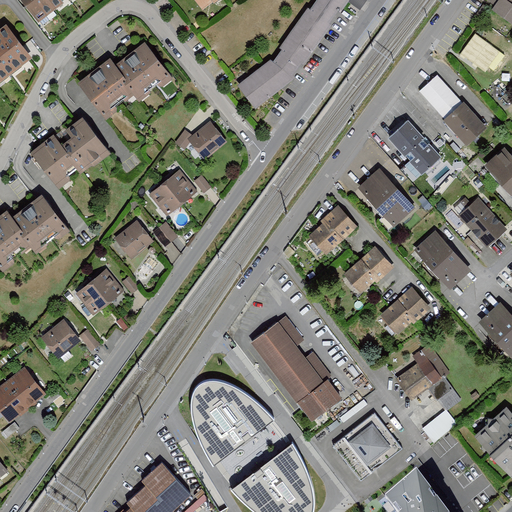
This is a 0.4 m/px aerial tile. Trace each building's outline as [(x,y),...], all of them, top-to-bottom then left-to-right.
[(22,0),(41,25),(73,2),(71,0),(22,0)] [(196,0),(206,13),(222,0),(196,0)] [(311,9),(297,27),(319,42),(332,24),(329,23),(341,6),(345,8),(350,0),(322,0),(314,12),(311,9)] [(511,0),(496,0),(499,1),(490,14),(511,29),(511,0)] [(286,48),(275,61),(290,75),(302,60),(305,62),(319,42),(297,27),(283,46),(286,48)] [(0,88),(35,62),(10,31),(0,37),(0,88)] [(461,52),(487,72),(502,51),(477,32),(461,52)] [(115,64),(84,87),(110,121),(138,99),(141,104),(172,80),(149,50),(120,72),(115,64)] [(273,59),(240,84),(255,104),(292,77),(290,75),(275,61),(273,59)] [(434,78),(417,93),(465,147),(482,132),(434,78)] [(402,123),(383,140),(416,178),(436,161),(402,123)] [(59,140),(37,157),(63,190),(82,174),(85,177),(112,156),(86,124),(73,134),(79,141),(67,150),(59,140)] [(213,127),(192,143),(206,161),(227,144),(213,127)] [(185,134),(177,147),(184,152),(193,139),(185,134)] [(511,163),(500,151),(482,169),(511,201),(511,163)] [(375,173),(356,191),(391,228),(410,211),(375,173)] [(181,175),(168,185),(184,205),(197,195),(181,175)] [(202,180),(196,185),(204,195),(210,190),(202,180)] [(168,185),(152,198),(168,218),(184,205),(168,185)] [(12,216),(0,224),(0,266),(5,272),(33,251),(38,257),(69,232),(45,201),(17,223),(12,216)] [(475,201),(456,219),(485,249),(504,231),(475,201)] [(318,226),(305,237),(323,257),(354,230),(333,209),(316,224),(318,226)] [(154,229),(165,245),(178,236),(167,220),(154,229)] [(139,225),(118,242),(133,260),(154,244),(139,225)] [(432,234),(412,251),(447,290),(467,272),(432,234)] [(372,249),(340,276),(356,294),(371,282),(374,285),(391,271),(372,249)] [(107,274),(93,285),(109,305),(123,293),(107,274)] [(129,280),(124,285),(132,296),(138,291),(129,280)] [(93,285),(78,297),(94,317),(109,305),(93,285)] [(408,290),(377,318),(393,335),(407,323),(410,326),(427,311),(408,290)] [(511,322),(495,305),(475,323),(511,361),(511,359),(511,322)] [(278,322),(252,341),(311,421),(343,397),(328,378),(323,382),(278,322)] [(67,323),(45,339),(61,360),(82,343),(67,323)] [(88,333),(81,339),(93,353),(100,346),(88,333)] [(426,347),(418,353),(438,380),(440,379),(446,374),(426,347)] [(409,360),(414,366),(429,387),(438,380),(418,353),(409,360)] [(414,366),(393,381),(408,402),(425,390),(429,387),(414,366)] [(11,383),(31,409),(47,397),(27,371),(11,383)] [(460,403),(440,379),(438,380),(429,387),(425,390),(445,415),(460,403)] [(204,447),(215,465),(273,420),(261,407),(248,396),(230,386),(214,382),(207,383),(200,386),(195,391),(193,400),(192,412),(195,428),(204,447)] [(11,383),(0,391),(0,408),(12,424),(31,409),(11,383)] [(57,394),(46,402),(50,407),(61,399),(57,394)] [(511,420),(502,409),(470,437),(505,476),(511,470),(511,420)] [(404,449),(376,412),(335,444),(363,480),(404,449)] [(453,427),(442,413),(426,426),(429,430),(437,440),(453,427)] [(3,435),(7,440),(20,430),(16,425),(3,435)] [(437,440),(429,430),(423,435),(431,445),(437,440)] [(303,463),(292,446),(233,490),(245,503),(255,511),(313,511),(314,511),(314,499),(311,483),(303,463)] [(130,506),(123,511),(170,511),(190,494),(163,464),(143,481),(146,485),(126,502),(130,506)] [(448,511),(419,474),(386,499),(396,511),(448,511)]
